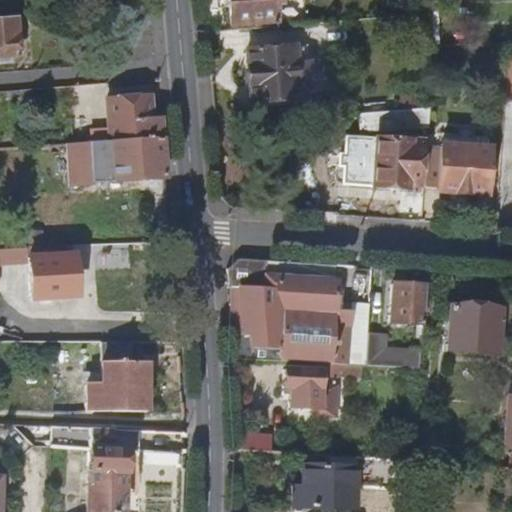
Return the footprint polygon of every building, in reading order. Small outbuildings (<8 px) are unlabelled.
[(284,0),(232,0),(234,25),(280,22),(279,6),(285,5),(284,0)] [(0,58),(20,57),(17,17),(0,18),(0,58)] [(297,48),(250,51),(254,103),(314,99),(311,63),(298,64),(297,48)] [(70,87),(70,95),(70,98),(108,95),(107,84),(70,87)] [(39,97),(70,95),(70,87),(39,89),(39,97)] [(108,100),(111,129),(112,140),(164,136),(162,117),(149,118),(147,97),(108,100)] [(361,134),(428,129),(429,109),(360,115),(361,134)] [(112,140),(111,129),(92,130),(93,141),(112,140)] [(117,181),(167,176),(164,136),(112,140),(93,141),(93,163),(72,165),(74,184),(95,182),(95,180),(117,178),(117,181)] [(422,141),(376,138),(376,142),(347,139),(344,183),(373,185),(373,188),(406,191),(406,185),(418,186),(422,141)] [(439,150),(436,189),(436,191),(485,195),(489,149),(439,145),(439,150)] [(424,188),(436,189),(439,150),(427,149),(424,188)] [(68,246),(25,248),(25,259),(27,300),(73,298),(71,254),(69,254),(68,246)] [(25,248),(0,248),(0,260),(25,259),(25,248)] [(365,365),(367,332),(369,305),(352,304),(351,313),(335,312),(336,292),(348,293),(349,282),(356,283),(357,267),(238,260),(227,270),(229,292),(239,291),(242,328),(238,329),(238,337),(232,337),(234,361),(326,364),(360,365),(365,365)] [(421,336),(425,286),(393,284),(390,322),(416,324),(415,336),(421,336)] [(499,310),(450,307),(447,350),(496,354),(499,310)] [(23,328),(24,343),(51,342),(49,327),(23,328)] [(397,367),(397,349),(385,349),(385,333),(367,332),(365,365),(397,367)] [(91,376),(89,411),(147,414),(150,362),(132,361),(132,341),(103,342),(102,377),(91,376)] [(420,350),(397,349),(397,367),(418,367),(419,367),(420,350)] [(359,375),(360,365),(326,364),(325,374),(359,375)] [(318,373),(280,372),(280,387),(288,388),(288,409),(316,410),(318,373)] [(511,397),(507,398),(503,454),(511,454),(511,397)] [(84,495),(84,511),(121,511),(123,471),(125,471),(126,449),(139,450),(140,429),(54,425),(53,445),(89,447),(86,495),(84,495)] [(140,429),(139,450),(154,450),(156,430),(140,429)] [(270,437),(240,436),(239,452),(269,454),(270,437)] [(435,447),(412,446),(411,461),(417,461),(434,462),(435,447)] [(353,467),(301,466),(300,485),(299,508),(353,510),(353,484),(400,487),(402,460),(353,457),(353,467)] [(411,461),(405,460),(404,474),(416,476),(417,461),(411,461)] [(300,485),(289,484),(289,508),(299,508),(300,485)]
